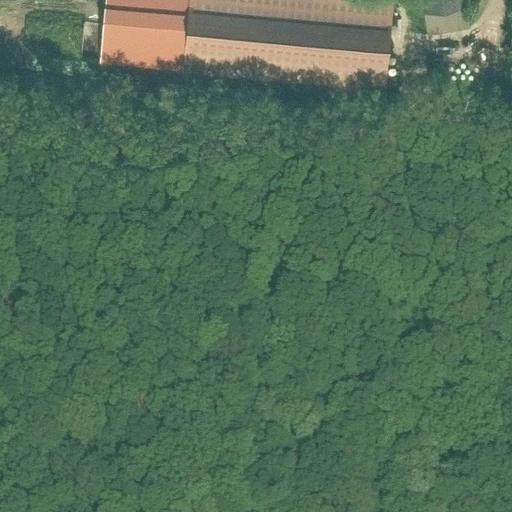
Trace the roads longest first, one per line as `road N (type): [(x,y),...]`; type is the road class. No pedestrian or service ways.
road 1 (unclassified): [(511,135),(0,134)]
road 2 (track): [(294,134),(265,360),(212,511)]
